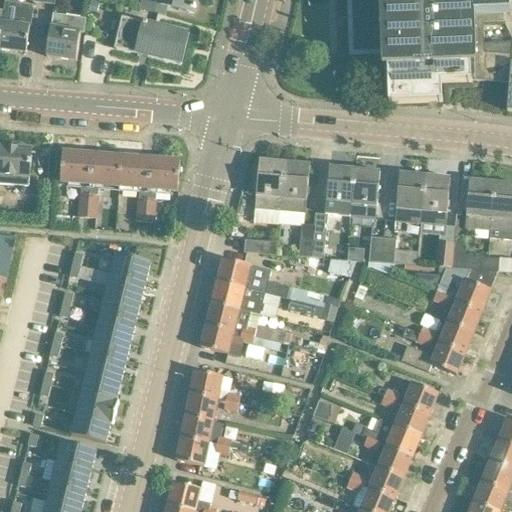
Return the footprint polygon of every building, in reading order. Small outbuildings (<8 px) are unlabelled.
[(160,0),(159,5),(193,13),(196,0),(160,0)] [(351,0),(354,53),(389,52),(391,84),(389,84),(389,105),(443,103),(442,84),(472,83),(472,81),(509,84),(507,112),(511,112),(511,52),(511,55),(484,53),(483,24),(504,23),(504,22),(501,22),(500,15),(510,14),(509,0),(351,0)] [(30,29),(29,29),(32,7),(3,3),(2,12),(0,25),(0,50),(26,54),(30,29)] [(85,21),(67,18),(54,16),(52,30),(51,30),(47,57),(76,62),(80,34),(83,34),(85,21)] [(181,65),(189,34),(122,18),(114,49),(181,65)] [(0,185),(29,187),(31,152),(32,150),(0,147),(0,185)] [(89,220),(94,155),(63,153),(61,183),(80,185),(78,219),(89,220)] [(120,188),(123,157),(94,155),(89,220),(97,220),(98,197),(95,196),(96,186),(120,188)] [(145,224),(150,159),(123,157),(120,188),(139,189),(137,223),(145,224)] [(157,191),(178,192),(180,162),(150,159),(145,224),(154,224),(157,191)] [(278,212),(283,163),(260,161),(255,209),(278,212)] [(283,163),(278,212),(305,214),(310,166),(283,163)] [(349,218),(355,170),(330,168),(325,216),(349,218)] [(376,221),(378,192),(380,173),(355,170),(349,218),(376,221)] [(398,194),(395,221),(421,223),(425,177),(400,174),(398,194)] [(425,177),(421,223),(446,226),(448,199),(450,179),(425,177)] [(468,201),(465,229),(490,232),(494,183),(470,181),(468,201)] [(490,232),(490,239),(501,241),(502,241),(511,241),(511,185),(494,183),(490,232)] [(311,260),(314,227),(301,226),(298,259),(311,260)] [(314,227),(311,260),(324,261),(327,229),(314,227)] [(382,265),(383,241),(371,240),(369,264),(382,265)] [(383,241),(382,265),(394,266),(397,242),(383,241)] [(277,245),(245,242),(244,254),(276,257),(277,245)] [(440,245),(438,269),(448,270),(450,270),(453,246),(440,245)] [(453,246),(450,270),(480,272),(481,259),(481,258),(464,257),(465,247),(453,246)] [(75,255),(72,266),(80,268),(83,256),(75,255)] [(111,276),(146,284),(151,264),(116,255),(111,276)] [(481,259),(480,272),(487,273),(488,259),(481,259)] [(488,259),(487,273),(495,273),(499,273),(499,260),(488,259)] [(223,260),(218,283),(263,295),(295,303),(315,308),(323,310),(336,313),(338,308),(324,304),(325,298),(266,283),(269,272),(250,267),(243,265),(223,260)] [(329,261),(328,273),(347,274),(348,262),(329,261)] [(77,280),(80,268),(72,266),(70,278),(77,280)] [(441,287),(438,296),(450,301),(450,300),(458,303),(457,304),(482,314),(491,292),(488,290),(495,273),(487,273),(480,272),(450,270),(448,270),(441,287)] [(141,304),(146,284),(111,276),(106,296),(141,304)] [(218,283),(212,305),(250,315),(250,314),(258,316),(263,295),(218,283)] [(66,294),(63,306),(70,308),(73,296),(66,294)] [(136,324),(141,304),(106,296),(101,316),(136,324)] [(447,306),(450,301),(438,296),(435,302),(447,306)] [(294,304),(292,312),(313,317),(315,308),(295,303),(294,304)] [(457,304),(449,324),(474,335),(482,314),(457,304)] [(212,305),(207,327),(281,345),(282,345),(285,335),(255,327),(255,329),(247,327),(250,315),(212,305)] [(67,320),(70,308),(63,306),(60,318),(67,320)] [(323,310),(321,320),(328,322),(328,319),(334,320),(336,313),(323,310)] [(131,344),(136,324),(101,316),(96,335),(131,344)] [(449,324),(440,345),(465,355),(474,335),(449,324)] [(207,327),(201,349),(221,354),(227,356),(239,359),(243,343),(251,345),(279,352),(281,345),(207,327)] [(424,330),(421,337),(434,342),(437,335),(424,330)] [(408,348),(401,363),(410,366),(429,374),(432,366),(457,377),(465,355),(440,345),(434,342),(421,337),(419,336),(408,332),(406,331),(403,338),(416,344),(437,353),(435,359),(408,348)] [(56,334),(53,345),(60,347),(63,336),(56,334)] [(126,364),(131,344),(96,335),(91,355),(126,364)] [(58,359),(60,347),(53,345),(50,357),(58,359)] [(309,352),(304,366),(319,370),(323,356),(309,352)] [(121,383),(126,364),(91,355),(87,375),(121,383)] [(196,372),(191,396),(217,401),(222,378),(215,377),(196,372)] [(46,373),(43,385),(51,387),(54,375),(46,373)] [(117,402),(121,383),(87,375),(82,395),(119,404),(119,403),(117,402)] [(412,384),(403,406),(429,417),(439,395),(420,387),(412,384)] [(48,399),(51,387),(43,385),(40,397),(48,399)] [(387,390),(384,398),(395,403),(399,395),(387,390)] [(113,425),(119,404),(82,395),(76,416),(113,425)] [(225,403),(238,406),(239,397),(226,395),(225,403)] [(191,396),(186,418),(212,423),(217,401),(191,396)] [(384,398),(381,406),(392,411),(395,404),(395,403),(384,398)] [(236,414),(238,406),(225,403),(223,412),(236,414)] [(316,404),(312,419),(334,426),(339,411),(316,404)] [(399,416),(395,428),(421,438),(421,437),(429,417),(403,406),(399,416)] [(33,427),(41,429),(43,417),(36,415),(33,427)] [(106,445),(111,425),(113,426),(113,425),(76,416),(71,436),(106,445)] [(186,418),(182,440),(208,445),(210,436),(212,423),(186,418)] [(511,420),(508,419),(500,440),(511,445),(511,420)] [(365,429),(362,438),(367,441),(379,445),(386,448),(412,459),(421,438),(395,428),(379,421),(374,432),(365,429)] [(36,449),(38,437),(31,435),(28,447),(36,449)] [(218,438),(216,447),(229,449),(231,441),(218,438)] [(182,440),(177,462),(197,466),(203,468),(208,445),(182,440)] [(491,462),(490,464),(511,472),(511,445),(500,440),(499,442),(494,454),(491,462)] [(367,441),(364,448),(376,453),(379,445),(367,441)] [(92,472),(97,451),(62,443),(57,463),(92,472)] [(227,457),(229,449),(216,447),(214,454),(227,457)] [(386,448),(378,468),(404,479),(412,459),(386,448)] [(87,492),(92,472),(57,463),(52,483),(87,492)] [(24,464),(21,475),(28,477),(31,465),(24,464)] [(511,472),(490,464),(482,484),(506,494),(511,496),(511,484),(510,483),(511,479),(511,472)] [(378,468),(369,490),(395,500),(404,479),(378,468)] [(350,481),(349,481),(362,486),(365,479),(352,474),(350,481)] [(26,489),(28,477),(21,475),(18,487),(26,489)] [(349,481),(346,489),(358,493),(352,506),(361,510),(366,511),(390,511),(395,500),(369,490),(362,486),(349,481)] [(82,511),(87,492),(52,483),(47,503),(82,511)] [(174,484),(168,507),(189,511),(216,511),(217,511),(204,508),(206,504),(198,502),(201,491),(200,491),(193,489),(174,484)] [(474,503),(473,505),(490,511),(498,511),(506,494),(482,484),(474,503)] [(265,509),(267,500),(240,493),(238,502),(265,509)] [(14,503),(11,511),(19,511),(21,505),(14,503)] [(81,511),(82,511),(47,503),(44,511),(81,511)]
